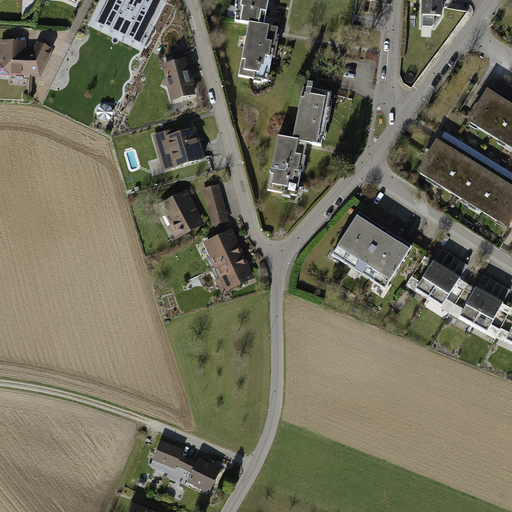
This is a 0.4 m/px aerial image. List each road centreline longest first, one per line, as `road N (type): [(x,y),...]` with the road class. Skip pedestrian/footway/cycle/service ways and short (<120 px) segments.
road 1 (residential): [(191,0),(255,237),(277,262)]
road 2 (track): [(0,383),(58,392),(253,465)]
road 3 (residential): [(277,262),(275,415),(227,511)]
road 4 (residential): [(511,263),(365,165)]
road 5 (residential): [(365,165),(277,262)]
